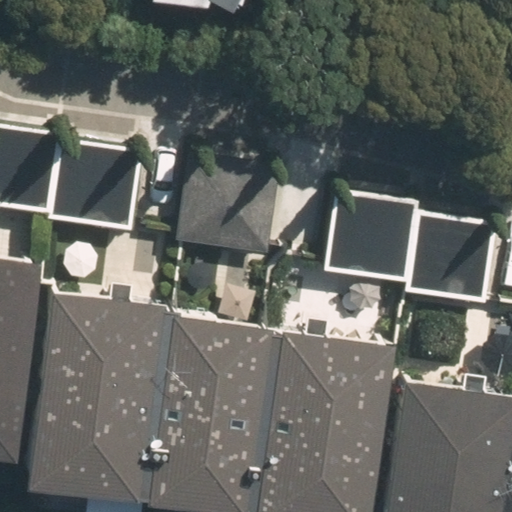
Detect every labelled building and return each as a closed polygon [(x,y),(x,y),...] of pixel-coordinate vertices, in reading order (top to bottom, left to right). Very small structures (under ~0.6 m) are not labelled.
[(229,0),(204,0),(225,9),(229,0)] [(60,123),(0,113),(0,199),(46,206),(60,123)] [(144,137),(60,123),(46,206),(129,221),(144,137)] [(281,150),(186,136),(172,232),(266,246),(281,150)] [(417,188),(332,175),(319,262),(404,274),(415,203),(417,188)] [(490,214),(415,203),(404,274),(403,286),(477,297),(490,214)] [(0,434),(2,435),(30,239),(0,234),(0,434)] [(15,463),(129,479),(157,287),(43,271),(15,463)] [(142,486),(239,500),(267,307),(170,293),(142,486)] [(250,503),(312,511),(359,511),(387,328),(278,312),(250,503)] [(375,511),(488,511),(507,381),(397,365),(375,511)] [(511,511),(511,422),(499,511),(511,511)]
